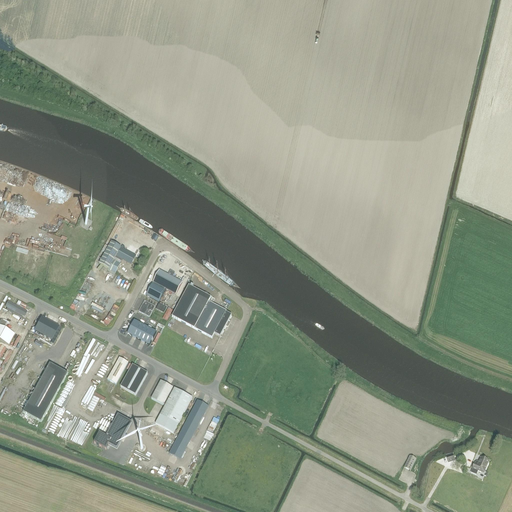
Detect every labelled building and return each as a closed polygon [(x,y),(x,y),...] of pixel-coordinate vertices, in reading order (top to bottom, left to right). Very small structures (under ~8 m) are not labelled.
[(9,202),(11,195),(8,194),(8,193),(6,192),(6,193),(6,194),(3,200),(2,199),(0,205),(0,208),(5,210),(8,201),(9,202)] [(99,264),(108,269),(108,270),(115,274),(120,265),(113,261),(116,256),(131,264),(135,257),(120,249),(120,248),(111,242),(99,264)] [(182,282),(172,278),(175,273),(170,271),(168,275),(159,270),(152,283),(146,296),(159,303),(166,290),(175,295),(182,282)] [(208,302),(211,298),(188,286),(172,317),(212,338),(214,334),(220,337),(224,330),(226,326),(231,316),(231,315),(226,312),(226,311),(208,302)] [(93,303),(91,308),(103,313),(105,309),(104,308),(108,300),(100,297),(98,302),(101,303),(100,305),(93,303)] [(77,310),(80,301),(75,299),(72,308),(77,310)] [(27,312),(17,306),(8,301),(5,307),(7,308),(6,310),(21,318),(22,316),(24,317),(27,312)] [(152,305),(144,301),(139,312),(147,316),(152,305)] [(167,308),(159,304),(156,309),(164,313),(167,308)] [(110,314),(103,324),(108,327),(115,317),(110,314)] [(41,317),(34,331),(52,340),(59,327),(41,317)] [(0,341),(8,346),(14,334),(4,329),(7,324),(1,320),(0,321),(0,341)] [(134,321),(127,334),(150,345),(156,332),(134,321)] [(160,336),(165,326),(161,324),(156,334),(160,336)] [(86,363),(93,350),(89,347),(81,361),(86,363)] [(116,385),(128,363),(119,358),(107,380),(116,385)] [(50,364),(23,413),(41,423),(68,374),(50,364)] [(120,387),(135,396),(147,374),(133,365),(120,387)] [(164,406),(173,388),(161,381),(151,399),(164,406)] [(173,434),(178,425),(183,416),(192,398),(175,389),(165,406),(160,415),(155,424),(173,434)] [(209,407),(198,401),(186,423),(169,454),(180,460),(197,429),(209,407)] [(94,443),(106,450),(108,444),(117,449),(131,423),(118,415),(106,437),(99,433),(94,443)] [(404,467),(411,470),(417,458),(410,455),(404,467)] [(448,463),(455,461),(453,455),(446,457),(448,463)] [(481,457),(479,462),(478,461),(477,461),(475,462),(474,463),(472,469),(471,473),(476,475),(478,471),(484,474),(489,461),(487,460),(481,457)]
